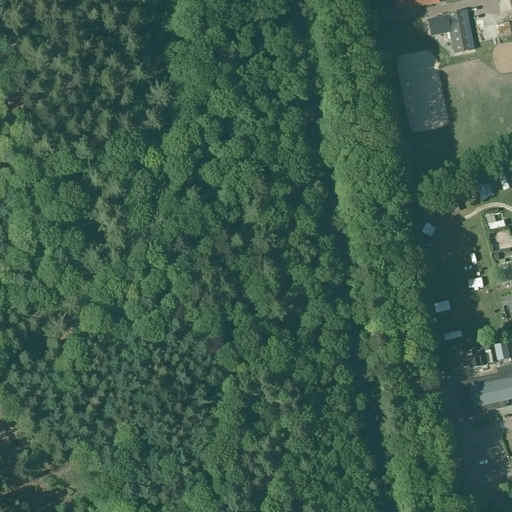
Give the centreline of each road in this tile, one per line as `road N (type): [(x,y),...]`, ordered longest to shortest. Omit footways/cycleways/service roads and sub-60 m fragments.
road 1 (tertiary): [(434,511),(339,0)]
road 2 (track): [(251,0),(278,131),(268,165),(298,291),(315,328),(313,349),(297,365)]
road 3 (track): [(268,165),(216,188),(103,276),(0,335)]
